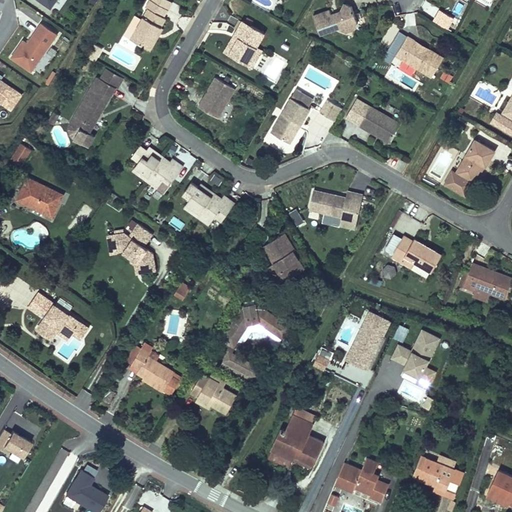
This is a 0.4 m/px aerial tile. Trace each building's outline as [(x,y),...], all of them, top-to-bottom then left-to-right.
[(38,0),(51,9),(58,0),(38,0)] [(157,37),(163,25),(168,17),(166,16),(170,8),(156,0),(150,0),(147,5),(150,7),(143,17),(137,13),(125,33),(153,49),(159,38),(157,37)] [(156,0),(170,8),(175,0),(173,0),(156,0)] [(329,8),(312,14),(319,33),(337,27),(347,31),(354,28),(358,19),(353,5),(344,1),(339,10),(338,9),(335,15),(334,11),(331,13),(329,8)] [(240,34),(229,52),(249,64),(260,45),(268,31),(244,17),(243,19),(241,18),(236,26),(238,28),(236,32),(240,34)] [(32,72),(58,35),(42,24),(28,45),(24,42),(12,58),(32,72)] [(166,27),(163,25),(157,37),(159,38),(166,27)] [(236,32),(225,50),(229,52),(240,34),(236,32)] [(446,55),(410,33),(397,54),(434,76),(446,55)] [(98,60),(105,47),(96,42),(89,55),(98,60)] [(260,45),(249,64),(254,67),(265,48),(260,45)] [(95,59),(90,57),(85,66),(90,69),(95,59)] [(120,87),(126,77),(107,66),(101,76),(118,86),(120,87)] [(455,75),(446,69),(442,76),(451,81),(455,75)] [(97,134),(92,131),(118,86),(101,76),(98,74),(76,113),(86,119),(76,136),(91,145),(97,134)] [(200,104),(221,116),(238,87),(217,75),(212,85),(215,86),(208,99),(204,97),(200,104)] [(13,89),(0,80),(0,101),(2,103),(13,89)] [(215,86),(212,85),(204,97),(208,99),(215,86)] [(298,86),(293,95),(310,106),(316,97),(298,86)] [(511,118),(511,89),(499,111),(511,118)] [(293,95),(273,130),(290,140),(301,120),(304,122),(313,107),(310,106),(293,95)] [(379,136),(381,132),(392,139),(403,121),(374,104),(374,105),(359,96),(347,116),(362,125),(361,125),(379,136)] [(321,111),(337,120),(344,107),(329,98),(321,111)] [(56,123),(62,114),(55,110),(50,119),(56,123)] [(492,122),(497,113),(492,110),(486,119),(492,122)] [(86,119),(76,113),(71,122),(69,127),(71,133),(76,136),(86,119)] [(511,122),(497,113),(492,122),(509,132),(511,127),(511,122)] [(301,120),(290,140),(293,142),(304,122),(301,120)] [(447,130),(440,142),(446,146),(448,143),(450,144),(456,135),(447,130)] [(381,132),(379,136),(390,142),(392,139),(381,132)] [(454,171),(446,183),(466,196),(484,165),(488,166),(496,151),(477,140),(458,173),(454,171)] [(34,148),(22,141),(12,158),(24,165),(34,148)] [(148,149),(141,144),(133,155),(140,160),(137,164),(150,173),(163,155),(155,149),(152,153),(148,149)] [(164,191),(183,164),(176,159),(174,162),(170,160),(163,155),(150,173),(146,178),(164,191)] [(137,164),(133,169),(146,178),(150,173),(137,164)] [(27,191),(20,205),(51,221),(64,197),(26,178),(21,188),(27,191)] [(207,185),(205,188),(198,184),(192,180),(185,190),(191,195),(188,199),(201,208),(214,190),(207,185)] [(201,180),(198,184),(205,188),(207,185),(201,180)] [(14,185),(7,198),(20,205),(27,191),(21,188),(14,185)] [(309,207),(342,213),(342,217),(357,220),(363,191),(353,189),(351,196),(346,195),(313,189),(309,207)] [(225,221),(239,202),(230,195),(227,199),(214,190),(201,208),(197,213),(213,224),(219,217),(225,221)] [(184,204),(197,213),(201,208),(188,199),(184,204)] [(170,223),(182,229),(185,222),(173,216),(170,223)] [(357,220),(342,217),(341,223),(356,226),(357,220)] [(124,249),(131,253),(139,259),(142,272),(158,269),(156,250),(147,244),(154,232),(139,221),(131,233),(126,230),(115,231),(118,245),(124,249)] [(111,251),(124,249),(118,245),(115,231),(108,232),(111,251)] [(407,255),(416,260),(434,270),(444,252),(417,236),(415,239),(406,233),(404,236),(396,231),(386,247),(394,252),(393,254),(404,260),(407,255)] [(279,269),(286,280),(299,272),(288,253),(292,251),(294,249),(284,233),(267,243),(277,259),(282,267),(279,269)] [(288,253),(299,272),(303,270),(292,251),(288,253)] [(142,272),(139,259),(131,253),(129,256),(136,262),(138,272),(142,272)] [(413,266),(416,260),(407,255),(404,260),(413,266)] [(279,269),(282,267),(277,259),(272,262),(283,281),(286,280),(279,269)] [(471,260),(462,284),(473,289),(474,285),(503,297),(511,276),(471,260)] [(397,264),(389,263),(384,268),(386,275),(393,277),(399,272),(397,264)] [(191,284),(183,279),(174,292),(183,298),(191,284)] [(58,327),(69,334),(72,331),(81,337),(91,324),(80,317),(81,316),(71,309),(74,306),(58,295),(56,298),(55,297),(54,299),(39,289),(28,305),(43,316),(36,326),(51,337),(56,329),(58,327)] [(244,301),(221,336),(230,342),(234,342),(249,319),(258,317),(283,335),(292,323),(257,298),(244,301)] [(392,321),(370,310),(345,359),(368,370),(392,321)] [(56,329),(67,337),(69,334),(58,327),(56,329)] [(428,366),(442,338),(422,328),(412,350),(399,343),(391,358),(406,365),(404,370),(422,378),(432,383),(438,371),(428,366)] [(145,341),(142,347),(132,362),(132,364),(140,369),(138,371),(146,376),(156,383),(154,386),(163,391),(164,388),(172,393),(180,380),(172,375),(175,371),(148,355),(153,346),(145,341)] [(125,358),(132,362),(142,347),(135,342),(125,358)] [(334,352),(323,346),(314,363),(325,369),(334,352)] [(254,362),(229,350),(225,358),(250,370),(254,362)] [(250,370),(225,358),(221,365),(246,377),(250,370)] [(254,372),(258,364),(254,362),(250,370),(254,372)] [(172,375),(180,380),(183,376),(175,371),(172,375)] [(203,373),(192,392),(198,396),(212,404),(227,412),(237,395),(224,388),(219,385),(220,382),(211,377),(203,373)] [(220,382),(219,385),(224,388),(228,381),(213,373),(211,377),(220,382)] [(154,386),(156,383),(146,376),(144,379),(154,386)] [(209,409),(212,404),(198,396),(195,401),(209,409)] [(309,430),(314,419),(295,410),(288,425),(283,422),(272,445),(294,455),(296,451),(313,459),(323,437),(309,430)] [(29,447),(10,436),(11,434),(3,429),(0,434),(0,449),(2,451),(4,446),(23,457),(29,447)] [(294,455),(312,463),(313,459),(296,451),(294,455)] [(429,456),(423,454),(416,475),(422,477),(429,456)] [(355,490),(357,485),(359,479),(374,485),(372,492),(371,495),(383,500),(390,482),(378,477),(380,472),(375,470),(379,460),(370,456),(364,469),(345,460),(338,476),(346,479),(343,485),(355,490)] [(444,493),(454,497),(465,470),(429,456),(422,477),(439,484),(447,486),(444,493)] [(511,500),(510,503),(511,503),(511,475),(499,469),(490,490),(511,500)] [(95,511),(99,511),(109,496),(90,485),(94,477),(82,470),(67,495),(95,511)] [(346,479),(338,476),(336,481),(343,485),(346,479)] [(374,485),(359,479),(357,485),(372,492),(374,485)] [(439,484),(437,490),(444,493),(447,486),(439,484)] [(511,500),(490,490),(487,497),(509,507),(510,503),(511,500)] [(336,505),(339,496),(330,493),(327,503),(336,505)]
